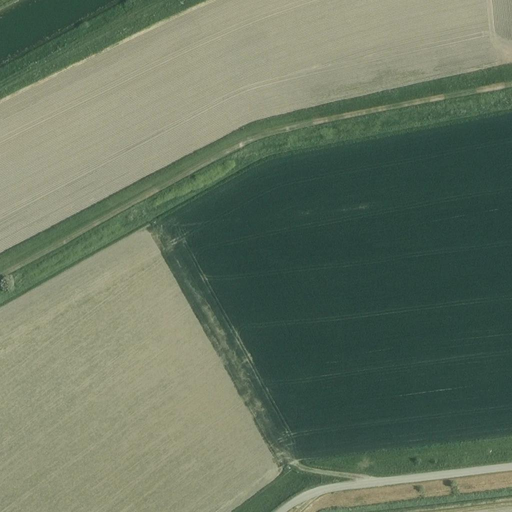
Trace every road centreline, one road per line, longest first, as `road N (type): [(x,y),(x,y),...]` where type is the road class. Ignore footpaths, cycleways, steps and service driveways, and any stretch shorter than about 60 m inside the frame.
road 1 (track): [(0,274),(260,135),(511,84)]
road 2 (unclassified): [(282,511),(327,489),(511,468)]
road 3 (track): [(0,86),(163,0)]
